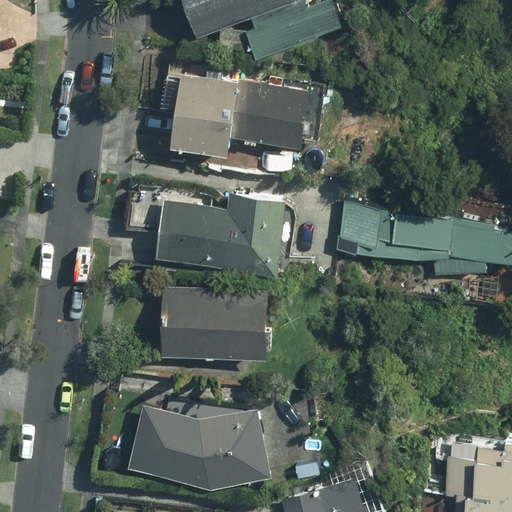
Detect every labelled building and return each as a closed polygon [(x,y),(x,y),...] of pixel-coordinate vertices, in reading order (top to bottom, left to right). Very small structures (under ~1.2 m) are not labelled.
[(186,0),(199,31),(242,14),(259,56),(342,22),(333,0),(186,0)] [(314,83),(185,73),(179,144),(238,149),(239,137),(310,142),(314,83)] [(164,196),(158,257),(283,269),(290,194),(232,188),(231,203),(164,196)] [(341,248),(494,269),(496,252),(511,254),(511,216),(348,194),(341,248)] [(279,288),(168,280),(163,351),(274,359),(279,288)] [(280,470),(264,401),(207,413),(147,399),(132,462),(220,484),(280,470)] [(511,511),(511,433),(480,432),(479,449),(436,448),(433,511),(511,511)]
